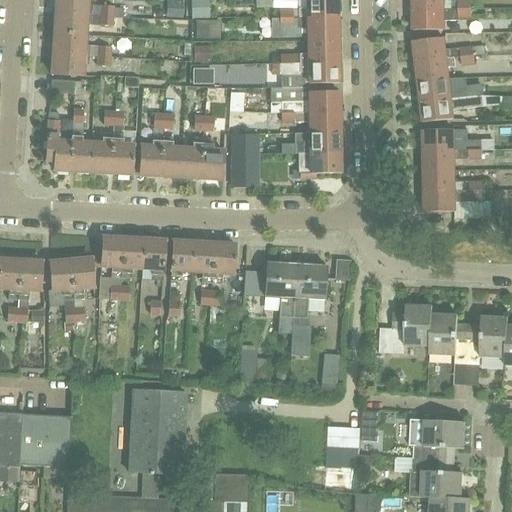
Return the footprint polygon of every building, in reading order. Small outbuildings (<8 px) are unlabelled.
[(55,0),(55,13),(90,15),(91,5),(86,5),(85,0),(55,0)] [(297,11),(294,11),(294,20),(302,19),(307,19),(336,19),(335,0),(305,0),(306,10),(302,10),(297,11)] [(443,0),(413,0),(414,12),(449,11),(452,11),(452,1),(444,1),(443,0)] [(471,0),(458,0),(458,10),(471,10),(471,0)] [(171,1),(171,18),(182,18),(183,2),(171,1)] [(99,6),(98,16),(113,16),(114,7),(99,6)] [(449,11),(414,12),(414,32),(444,32),(444,21),(459,21),(459,19),(471,19),(471,10),(458,10),(452,11),(449,11)] [(278,20),(294,20),(294,11),(278,11),(278,20)] [(90,15),(55,13),(53,33),(83,35),(84,25),(90,25),(90,15)] [(98,16),(98,26),(113,26),(113,16),(98,16)] [(336,19),(302,19),(294,20),(278,20),(271,20),(272,39),(307,38),(307,42),(337,41),(336,19)] [(53,33),(52,54),(88,56),(88,46),(83,46),(83,35),(53,33)] [(414,44),(417,64),(449,60),(454,59),(460,59),(474,57),(485,56),(484,48),(473,49),(446,52),(444,40),(414,44)] [(302,57),(303,65),(337,64),(337,41),(307,42),(307,57),(302,57)] [(97,47),(97,56),(111,57),(111,47),(97,47)] [(194,47),(194,63),(211,63),(211,47),(194,47)] [(82,65),(87,66),(88,56),(52,54),(51,74),(81,76),(82,65)] [(279,56),(280,66),(293,65),(293,55),(279,56)] [(97,56),(96,66),(110,67),(111,57),(97,56)] [(475,64),(474,57),(460,59),(461,66),(475,64)] [(417,64),(419,84),(449,80),(447,68),(455,67),(454,59),(449,60),(417,64)] [(303,65),(293,65),(280,66),(280,77),(303,77),(303,74),(307,73),(308,86),(338,85),(337,64),(303,65)] [(213,69),(192,69),(192,85),(213,85),(213,69)] [(449,80),(419,84),(422,104),(459,99),(465,98),(481,96),(480,85),(465,87),(464,78),(449,80)] [(50,93),(73,94),(74,82),(51,80),(50,93)] [(281,113),(281,116),(304,115),(338,115),(338,94),(307,94),(308,102),(292,102),(292,91),(269,91),(269,114),(281,113)] [(243,94),(230,93),(229,112),(243,113),(243,94)] [(459,99),(422,104),(424,124),(454,120),(453,111),(461,110),(483,107),(481,96),(465,98),(459,99)] [(501,97),(481,96),(483,107),(501,105),(501,97)] [(72,110),(71,125),(81,125),(82,111),(72,110)] [(101,145),(91,144),(89,173),(110,174),(111,135),(113,112),(103,111),(101,145)] [(111,135),(110,174),(129,176),(130,166),(131,147),(121,146),(122,132),(123,113),(113,112),(111,135)] [(162,129),(162,114),(153,113),(152,128),(162,129)] [(162,114),(162,129),(172,130),(173,114),(162,114)] [(308,124),(309,135),(338,135),(338,115),(304,115),(281,116),(281,124),(308,124)] [(193,131),(202,131),(203,117),(193,116),(193,131)] [(213,117),(203,117),(202,131),(212,132),(213,117)] [(57,122),(48,121),(45,162),(52,162),(52,171),(68,172),(70,144),(56,143),(57,122)] [(424,132),(424,153),(460,153),(467,152),(480,152),(480,150),(480,144),(480,143),(480,141),(467,141),(467,132),(453,132),(424,132)] [(70,144),(68,172),(89,173),(91,144),(80,144),(81,134),(70,133),(70,144)] [(230,135),(230,156),(259,156),(258,135),(230,135)] [(294,156),(297,156),(339,155),(338,135),(309,135),(294,135),(294,145),(294,156)] [(159,177),(161,138),(151,137),(150,148),(139,148),(137,176),(159,177)] [(171,149),(171,138),(161,138),(159,177),(180,178),(181,150),(171,149)] [(191,151),(181,150),(180,178),(200,179),(202,140),(192,139),(191,151)] [(212,141),(202,140),(200,179),(221,180),(222,152),(211,152),(212,141)] [(480,141),(480,152),(494,152),(494,141),(480,141)] [(281,145),(282,156),(294,156),(294,145),(281,145)] [(424,153),(424,173),(453,173),(453,161),(459,161),(480,161),(480,160),(480,152),(467,152),(460,153),(424,153)] [(297,156),(297,173),(298,173),(299,182),(315,181),(315,176),(339,176),(339,155),(297,156)] [(230,166),(230,188),(259,189),(259,166),(252,166),(252,176),(237,176),(237,166),(230,166)] [(424,173),(424,193),(463,193),(463,182),(453,182),(453,173),(424,173)] [(469,182),(469,193),(482,192),(482,182),(469,182)] [(424,193),(424,214),(454,213),(454,220),(492,219),(492,204),(492,192),(482,192),(469,193),(463,193),(424,193)] [(119,301),(120,287),(120,279),(122,239),(101,238),(100,268),(110,268),(110,279),(109,299),(109,301),(119,301)] [(142,240),(122,239),(120,279),(130,280),(131,269),(141,269),(142,240)] [(163,241),(142,240),(141,269),(151,270),(150,281),(161,282),(163,241)] [(190,272),(192,243),(171,242),(169,282),(180,283),(181,272),(190,272)] [(213,244),(192,243),(190,272),(201,273),(201,284),(211,284),(213,244)] [(234,245),(213,244),(211,284),(221,285),(221,274),(232,274),(234,245)] [(17,301),(19,261),(0,260),(0,288),(7,289),(7,301),(17,301)] [(91,269),(91,260),(70,262),(73,302),(81,301),(83,301),(82,290),(93,289),(91,269)] [(40,263),(19,261),(17,301),(27,301),(27,291),(39,291),(40,263)] [(70,262),(48,263),(49,274),(51,292),(47,292),(49,309),(63,308),(63,302),(73,302),(70,262)] [(266,263),(265,272),(264,296),(280,297),(278,334),(291,335),(295,265),(266,263)] [(326,267),(295,265),(291,335),(290,356),(308,357),(310,327),(306,327),(306,315),(307,299),(324,300),(326,267)] [(109,299),(110,279),(99,278),(98,298),(109,299)] [(120,287),(119,301),(129,302),(130,288),(120,287)] [(200,306),(209,306),(210,291),(200,291),(200,306)] [(220,292),(210,291),(209,306),(219,307),(220,292)] [(168,302),(167,318),(178,318),(179,303),(180,293),(169,292),(168,302)] [(160,302),(150,301),(150,316),(160,317),(160,302)] [(380,329),(379,354),(391,355),(406,356),(406,347),(430,348),(432,316),(432,308),(407,307),(407,315),(393,315),(393,330),(380,329)] [(6,309),(6,322),(16,323),(17,310),(6,309)] [(84,322),(83,309),(82,309),(73,310),(74,323),(84,322)] [(17,310),(16,323),(22,323),(26,323),(26,310),(17,310)] [(73,310),(63,311),(64,323),(74,323),(73,310)] [(458,317),(432,316),(430,348),(429,355),(457,357),(456,366),(468,367),(470,327),(458,326),(458,317)] [(481,327),(470,327),(468,367),(480,367),(481,359),(506,360),(508,327),(508,320),(482,319),(481,327)] [(63,324),(64,332),(72,331),(71,323),(63,324)] [(239,350),(239,358),(237,386),(254,387),(256,351),(239,350)] [(323,355),(320,384),(336,386),(339,356),(323,355)] [(132,391),(127,473),(142,474),(141,499),(158,500),(158,474),(180,476),(180,467),(184,394),(132,391)] [(379,413),(363,412),(362,442),(378,443),(379,413)] [(0,414),(0,468),(15,469),(15,468),(17,468),(20,420),(20,416),(0,414)] [(20,420),(17,468),(42,469),(66,470),(68,418),(20,416),(20,420)] [(410,420),(409,446),(415,447),(414,459),(448,461),(448,449),(456,449),(465,450),(466,423),(459,423),(437,422),(425,421),(410,420)] [(371,456),(358,455),(358,471),(370,471),(371,456)] [(411,474),(410,498),(422,498),(432,499),(462,500),(464,474),(455,473),(447,473),(448,461),(414,459),(413,472),(411,472),(411,474)] [(0,484),(14,485),(15,469),(0,468),(0,484)] [(194,476),(176,476),(175,501),(193,502),(194,476)] [(246,501),(247,478),(215,477),(214,500),(246,501)] [(357,495),(355,511),(368,511),(369,495),(357,495)] [(369,495),(368,511),(381,511),(383,496),(369,495)] [(78,511),(79,496),(67,496),(65,511),(78,511)] [(78,511),(90,511),(91,497),(79,496),(78,511)] [(91,497),(90,511),(102,511),(103,497),(91,497)] [(102,511),(114,511),(115,498),(103,497),(102,511)] [(114,511),(126,511),(127,499),(115,498),(114,511)] [(127,499),(126,511),(138,511),(139,499),(127,499)] [(138,511),(155,511),(156,500),(139,499),(138,511)] [(471,511),(472,501),(462,500),(432,499),(430,511),(471,511)] [(156,500),(155,511),(174,511),(175,501),(156,500)] [(222,511),(222,503),(208,502),(207,511),(222,511)] [(222,503),(222,511),(245,511),(246,504),(222,503)]
